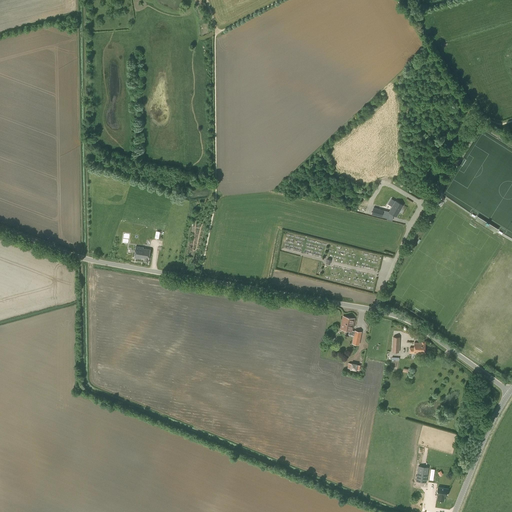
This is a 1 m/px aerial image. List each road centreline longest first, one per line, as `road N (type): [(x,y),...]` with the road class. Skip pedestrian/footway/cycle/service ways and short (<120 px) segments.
road 1 (unclassified): [(509,392),(387,312),(83,258),(0,227)]
road 2 (tertiary): [(455,511),(509,392)]
